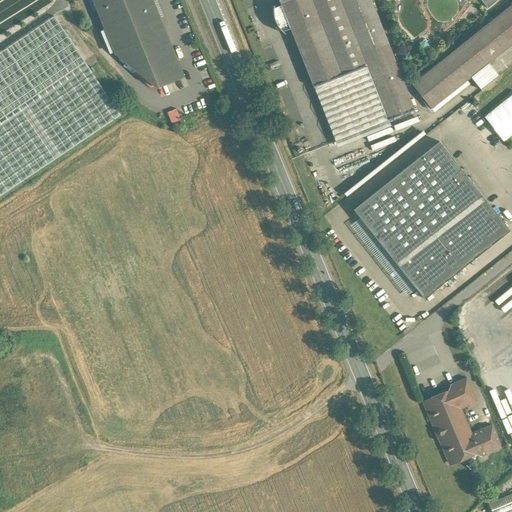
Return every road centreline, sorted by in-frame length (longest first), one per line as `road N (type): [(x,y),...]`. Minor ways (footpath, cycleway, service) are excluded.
road 1 (unclassified): [(201,511),(37,192),(142,121),(69,0)]
road 2 (primary): [(207,0),(417,511)]
